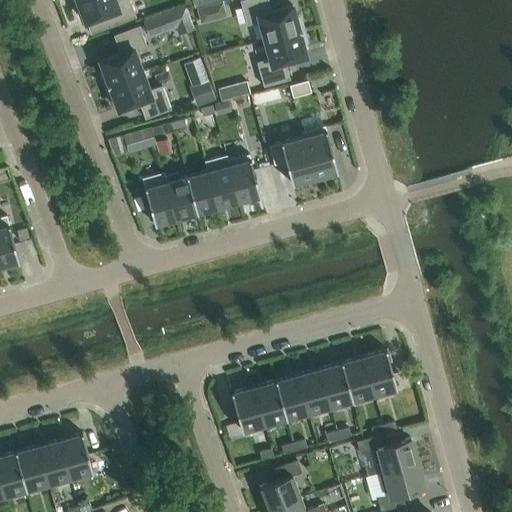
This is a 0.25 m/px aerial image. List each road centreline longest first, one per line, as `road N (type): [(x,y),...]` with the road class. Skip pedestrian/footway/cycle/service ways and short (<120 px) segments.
road 1 (residential): [(35,0),(133,269)]
road 2 (residential): [(386,200),(133,269)]
road 3 (residential): [(178,365),(414,302)]
road 4 (residential): [(414,302),(471,511)]
road 5 (residential): [(330,0),(386,200)]
road 6 (residential): [(0,102),(66,287)]
road 7 (residential): [(232,511),(178,365)]
road 8 (residential): [(105,385),(154,511)]
